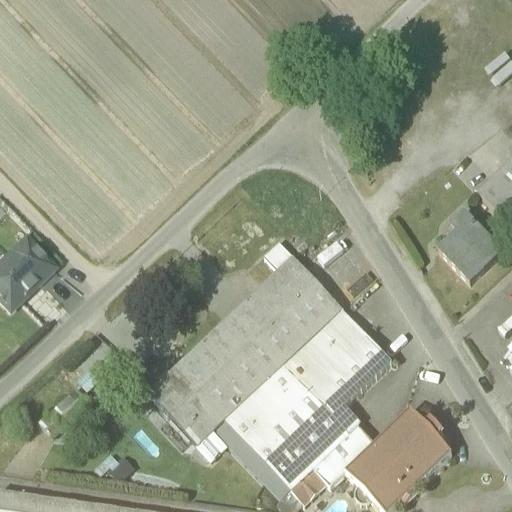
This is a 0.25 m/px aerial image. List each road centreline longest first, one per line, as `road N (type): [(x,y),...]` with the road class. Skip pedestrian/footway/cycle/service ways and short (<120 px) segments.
road 1 (unclassified): [(0,403),(301,122)]
road 2 (unclassified): [(511,462),(301,122)]
road 3 (unclassified): [(301,122),(422,0)]
